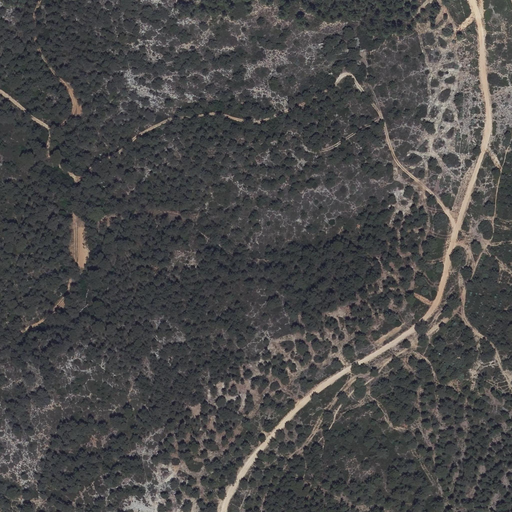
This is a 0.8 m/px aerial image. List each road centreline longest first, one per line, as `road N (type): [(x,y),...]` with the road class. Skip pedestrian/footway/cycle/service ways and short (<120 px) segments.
road 1 (track): [(224,511),(267,442),(318,389),(423,321),(438,296),(489,123),(473,0)]
road 2 (track): [(261,511),(341,387),(462,306)]
road 3 (track): [(462,245),(469,257),(464,318),(499,351),(511,385)]
